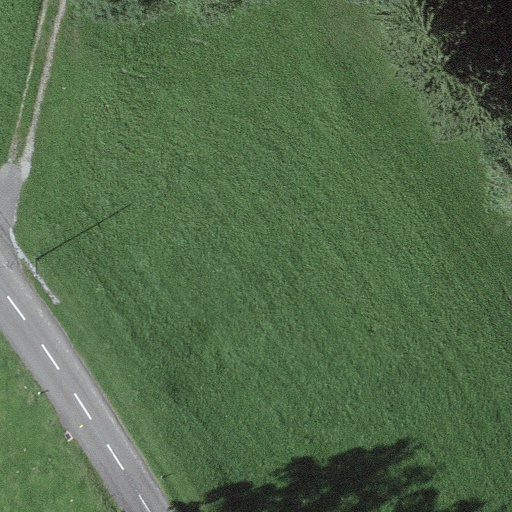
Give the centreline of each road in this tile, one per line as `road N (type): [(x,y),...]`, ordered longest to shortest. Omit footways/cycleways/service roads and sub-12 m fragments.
road 1 (tertiary): [(150,511),(0,285)]
road 2 (track): [(0,210),(56,0)]
